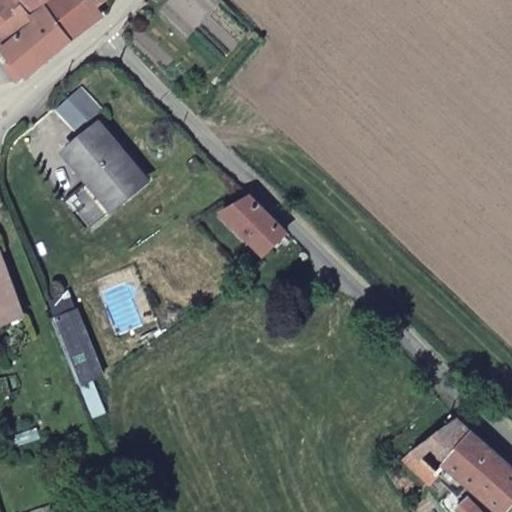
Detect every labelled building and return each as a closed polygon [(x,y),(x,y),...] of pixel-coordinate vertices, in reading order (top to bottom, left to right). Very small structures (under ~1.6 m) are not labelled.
[(0,0),(0,29),(25,7),(18,0),(0,0)] [(101,17),(96,10),(89,0),(51,0),(46,3),(76,37),(101,17)] [(89,0),(96,10),(107,0),(89,0)] [(76,37),(46,3),(30,13),(34,18),(3,46),(15,59),(28,75),(76,37)] [(34,18),(30,13),(25,7),(0,29),(0,42),(3,46),(34,18)] [(83,89),(60,109),(79,130),(101,110),(83,89)] [(101,126),(68,151),(84,171),(112,206),(145,179),(101,126)] [(112,206),(84,171),(66,185),(94,220),(112,206)] [(286,230),(249,193),(222,208),(264,252),(286,230)] [(0,321),(23,313),(0,252),(0,321)] [(52,317),(78,379),(102,369),(77,307),(52,317)] [(474,432),(458,417),(413,448),(439,473),(474,432)] [(439,473),(448,482),(457,474),(502,511),(504,511),(511,503),(511,465),(474,432),(439,473)] [(435,495),(449,511),(482,511),(476,503),(468,508),(447,484),(435,495)]
